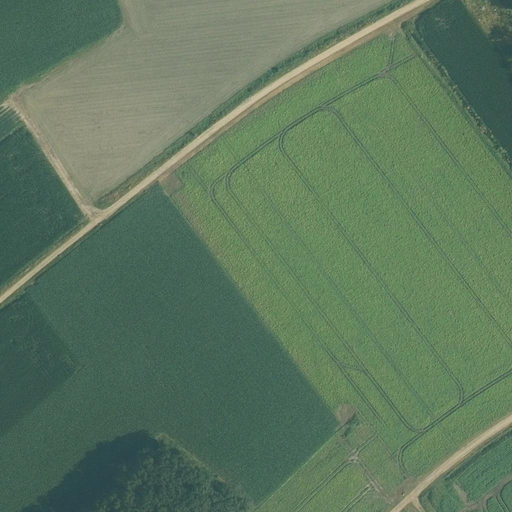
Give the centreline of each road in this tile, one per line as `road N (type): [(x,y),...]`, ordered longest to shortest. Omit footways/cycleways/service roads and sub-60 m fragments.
road 1 (track): [(0,301),(292,72),(423,0)]
road 2 (track): [(394,511),(511,416)]
